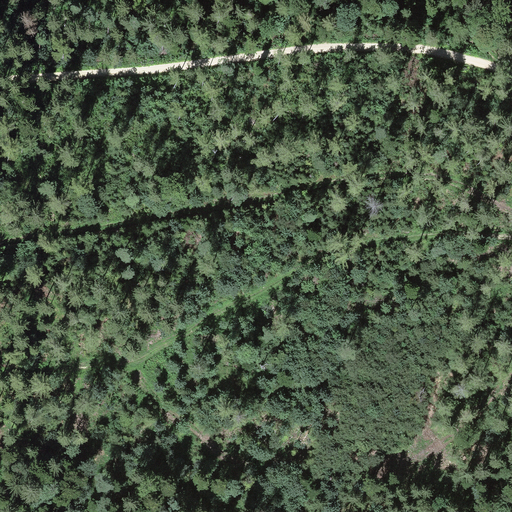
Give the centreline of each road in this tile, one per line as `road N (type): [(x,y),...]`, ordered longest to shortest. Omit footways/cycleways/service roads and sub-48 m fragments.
road 1 (track): [(0,242),(370,175),(415,173),(511,205)]
road 2 (track): [(0,81),(386,47),(436,50),(511,71)]
road 3 (track): [(116,0),(403,22),(474,43),(511,67)]
